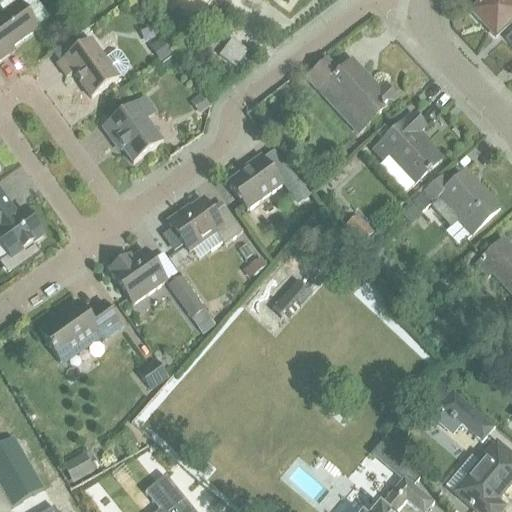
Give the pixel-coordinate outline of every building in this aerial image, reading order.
[(36,0),(30,0),(23,6),(21,4),(0,19),(0,63),(11,56),(8,53),(40,31),(39,30),(51,21),(36,0)] [(484,0),(470,14),(479,24),(480,23),(496,40),(511,25),(511,2),(510,0),(484,0)] [(92,101),(120,81),(118,79),(127,73),(128,65),(123,58),(115,57),(107,63),(92,42),(58,67),(68,81),(74,76),(92,101)] [(162,64),(173,56),(163,42),(153,50),(162,64)] [(250,55),(232,43),(220,59),(237,72),(250,55)] [(326,62),(304,83),(317,97),(323,92),(353,123),(347,129),(350,132),(356,139),(365,130),(398,100),(386,87),(377,96),(370,88),(373,85),(352,63),(339,76),(326,62)] [(164,145),(147,123),(151,120),(157,115),(146,99),(139,104),(103,131),(114,146),(117,144),(134,167),(164,145)] [(192,106),(202,117),(209,111),(200,100),(192,106)] [(271,115),(260,123),(268,132),(278,125),(271,115)] [(413,117),(375,152),(384,162),(380,166),(405,194),(415,184),(416,186),(442,162),(419,137),(426,130),(413,117)] [(247,214),(283,188),(262,158),(249,167),(250,169),(227,185),(247,214)] [(443,179),(423,197),(412,208),(414,209),(421,218),(430,210),(451,233),(457,227),(470,241),(477,235),(501,212),(466,174),(451,188),(443,179)] [(0,192),(0,244),(11,260),(7,263),(2,266),(10,278),(12,276),(42,256),(41,254),(38,256),(32,248),(44,239),(25,211),(17,217),(0,192)] [(182,216),(168,226),(189,256),(215,237),(223,249),(242,236),(223,210),(221,207),(211,214),(203,203),(183,217),(182,216)] [(413,210),(403,219),(411,227),(421,218),(413,210)] [(372,235),(356,219),(342,233),(358,249),(372,235)] [(511,253),(503,244),(477,269),(488,281),(492,277),(511,298),(511,253)] [(132,309),(166,285),(145,253),(132,262),(130,259),(108,274),(132,309)] [(248,270),(254,279),(266,271),(260,262),(248,270)] [(191,323),(204,314),(181,281),(168,290),(191,323)] [(299,284),(273,312),(287,325),(313,297),(299,284)] [(442,284),(418,307),(424,314),(449,291),(442,284)] [(63,371),(103,343),(121,330),(103,305),(86,317),(77,305),(60,317),(62,319),(38,335),(63,371)] [(211,323),(198,332),(202,339),(215,329),(211,323)] [(448,349),(438,358),(445,367),(456,359),(448,349)] [(150,393),(167,381),(155,364),(138,376),(150,393)] [(482,447),(495,431),(455,397),(442,412),(482,447)] [(396,432),(392,444),(402,448),(407,436),(396,432)] [(386,439),(371,457),(387,470),(399,456),(386,439)] [(13,442),(0,449),(0,490),(12,511),(44,494),(13,442)] [(497,505),(511,486),(511,459),(498,447),(456,497),(473,511),(502,511),(503,511),(497,505)] [(95,475),(85,456),(63,468),(74,487),(95,475)] [(158,511),(192,511),(166,479),(145,496),(158,511)] [(413,511),(431,511),(436,507),(405,481),(378,511),(399,511),(405,505),(413,511)] [(346,505),(356,511),(359,511),(366,501),(354,493),(346,505)]
